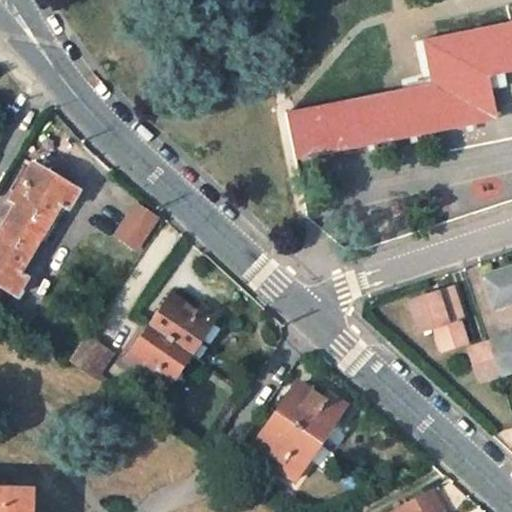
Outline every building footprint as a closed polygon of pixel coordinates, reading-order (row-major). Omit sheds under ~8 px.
[(285,113),(293,158),(493,119),(486,77),(511,71),(511,24),(511,25),(419,43),(426,87),(285,113)] [(0,288),(13,296),(25,276),(18,272),(59,205),(66,209),(77,191),(33,163),(22,183),(28,187),(0,232),(0,288)] [(132,252),(156,218),(131,201),(107,235),(132,252)] [(511,266),(483,277),(493,307),(511,301),(511,266)] [(436,327),(444,351),(467,343),(458,319),(463,318),(452,287),(407,302),(418,333),(430,329),(436,327)] [(168,295),(148,324),(190,353),(215,318),(198,306),(193,312),(168,295)] [(190,353),(148,324),(125,357),(153,376),(148,382),(164,393),(190,353)] [(438,353),(444,351),(436,327),(430,329),(438,353)] [(88,373),(107,346),(87,332),(69,359),(88,373)] [(511,336),(488,344),(498,377),(511,372),(511,336)] [(477,383),(498,377),(488,344),(466,351),(477,383)] [(116,352),(110,348),(99,363),(104,368),(116,352)] [(97,378),(125,397),(128,393),(100,374),(97,378)] [(283,398),(272,412),(314,445),(343,405),(326,393),(321,399),(299,383),(286,400),(283,398)] [(290,478),(314,445),(272,412),(262,425),(266,428),(255,444),(277,460),(273,466),(290,478)] [(441,511),(429,489),(394,509),(395,511),(441,511)] [(0,491),(0,511),(30,511),(31,493),(0,491)]
